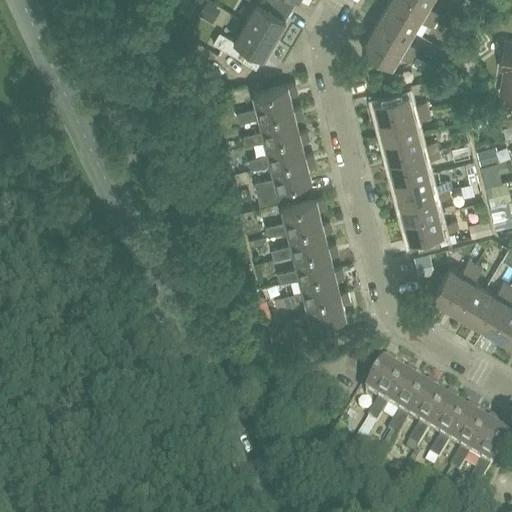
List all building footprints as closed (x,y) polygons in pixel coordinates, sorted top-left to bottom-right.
[(268,9),(274,0),(252,0),(256,2),(245,21),(274,39),(286,20),(268,9)] [(401,0),(390,0),(383,13),(413,30),(419,20),(432,27),(436,21),(401,0)] [(401,0),(436,21),(441,14),(427,6),(430,0),(401,0)] [(383,13),(372,30),(416,56),(420,49),(407,41),(413,30),(383,13)] [(245,21),(233,41),(263,58),(274,39),(245,21)] [(416,56),(372,30),(362,48),(392,66),(398,55),(412,63),(416,56)] [(220,32),(213,43),(222,48),(228,37),(220,32)] [(511,41),(505,41),(501,68),(505,69),(501,94),(511,95),(511,41)] [(432,66),(426,62),(421,71),(427,74),(432,66)] [(294,108),(290,94),(297,93),(295,83),(288,85),(253,93),(256,108),(237,112),(239,122),(259,117),(294,108)] [(380,122),(428,109),(426,102),(411,105),(408,93),(374,101),(380,122)] [(259,117),(262,131),(243,136),(245,146),(265,141),(265,140),(299,132),(299,131),(296,118),(303,116),(301,106),(294,108),(259,117)] [(428,109),(380,122),(385,141),(418,133),(415,121),(430,117),(428,109)] [(511,115),(503,118),(505,126),(511,124),(511,115)] [(265,140),(265,141),(268,154),(248,159),(251,169),(271,164),(271,163),(305,155),(305,154),(302,141),(309,139),(307,129),(299,131),(299,132),(265,140)] [(418,133),(385,141),(390,161),(438,149),(436,141),(421,145),(418,133)] [(481,166),(494,162),(491,147),(477,151),(481,166)] [(438,149),(390,161),(395,181),(428,172),(425,160),(440,157),(438,149)] [(271,163),(271,164),(274,177),(254,182),(260,204),(290,196),(287,185),(311,179),(308,164),(315,162),(312,153),(305,154),(305,155),(271,163)] [(479,182),(475,164),(465,166),(469,184),(478,182),(479,182)] [(431,184),(428,172),(395,181),(400,201),(448,188),(446,181),(431,184)] [(448,188),(400,201),(405,221),(438,212),(435,200),(450,196),(448,188)] [(322,222),(319,208),(326,206),(324,197),(316,198),(282,207),(285,221),(265,226),(268,236),(288,231),(322,222)] [(438,212),(405,221),(410,241),(444,232),(443,232),(458,228),(456,220),(441,224),(438,212)] [(288,231),(291,244),(271,249),(274,259),(294,254),(328,245),(325,231),(332,230),(330,220),(322,222),(288,231)] [(294,254),(297,268),(277,273),(280,283),(299,278),(299,277),(334,269),(334,268),(331,255),(338,253),(335,243),(328,245),(294,254)] [(511,249),(509,248),(502,260),(511,265),(511,249)] [(449,308),(475,264),(468,260),(460,274),(449,267),(431,297),(449,308)] [(475,264),(449,308),(467,318),(485,288),(474,282),(482,269),(475,264)] [(299,277),(299,278),(303,291),(283,296),(286,306),(305,301),(305,300),(340,292),(340,291),(337,278),(344,276),(341,266),(334,268),(334,269),(299,277)] [(495,294),(485,288),(467,318),(484,328),(510,285),(503,281),(495,294)] [(511,297),(511,286),(510,285),(484,328),(502,339),(511,322),(511,304),(509,303),(511,297)] [(305,300),(305,301),(309,314),(289,319),(294,340),(324,334),(321,322),(346,315),(342,301),(350,299),(347,289),(340,291),(340,292),(305,300)] [(261,311),(269,309),(266,299),(258,301),(261,311)] [(271,318),(269,309),(261,311),(263,320),(271,318)] [(511,322),(502,339),(511,344),(511,322)] [(366,392),(378,400),(368,417),(377,422),(387,405),(405,374),(393,366),(397,360),(388,355),(366,392)] [(387,405),(399,412),(388,429),(397,435),(408,417),(407,417),(426,386),(425,386),(413,379),(417,372),(409,367),(405,374),(387,405)] [(407,417),(408,417),(419,424),(409,442),(418,447),(428,429),(446,398),(434,391),(438,385),(429,379),(425,386),(426,386),(407,417)] [(446,398),(428,429),(440,436),(430,454),(438,459),(449,442),(448,441),(467,411),(455,403),(458,397),(450,392),(446,398)] [(448,441),(449,442),(460,449),(450,466),(459,471),(469,454),(488,423),(487,423),(475,416),(479,409),(470,404),(467,410),(467,411),(448,441)] [(471,478),(471,479),(480,484),(490,466),(508,435),(496,428),(500,421),(491,416),(487,423),(488,423),(469,454),(481,461),(471,478)] [(478,491),(458,479),(451,490),(471,502),(478,491)]
